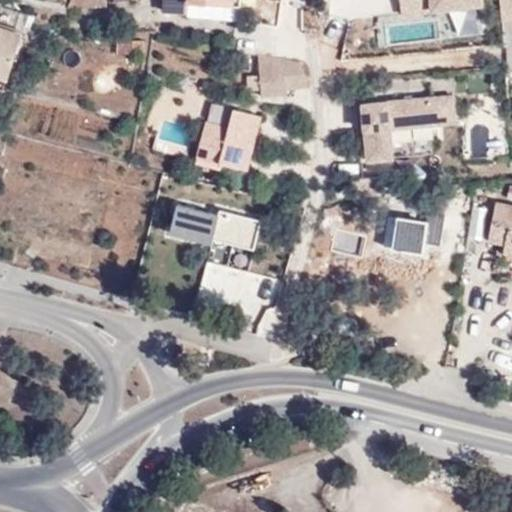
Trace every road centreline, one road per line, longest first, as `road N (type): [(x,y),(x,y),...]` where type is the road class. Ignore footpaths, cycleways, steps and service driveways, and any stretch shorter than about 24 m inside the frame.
road 1 (primary): [(154,461),(233,417),(316,404),(511,448)]
road 2 (primary): [(511,427),(312,376),(239,377),(177,397)]
road 3 (residential): [(177,397),(123,333),(30,304)]
road 4 (residential): [(30,304),(109,361),(115,385),(103,442)]
